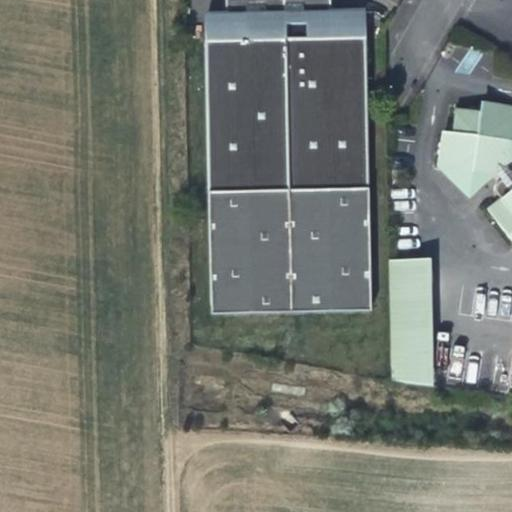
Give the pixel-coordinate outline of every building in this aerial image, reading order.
[(207,317),(289,316),(367,314),(362,41),(328,41),(327,4),(327,0),(221,0),(222,43),(202,44),(207,317)] [(328,41),(362,41),(361,3),(327,4),(328,41)] [(458,72),(473,76),(480,50),(464,46),(458,72)] [(495,177),(498,175),(509,168),(511,166),(511,107),(483,104),(482,114),(456,110),(453,135),(444,134),(439,170),(495,177)] [(498,175),(502,182),(511,175),(511,172),(509,168),(498,175)] [(500,197),(503,201),(511,193),(511,175),(502,182),(500,184),(499,187),(498,192),(500,197)] [(511,241),(511,193),(503,201),(490,211),(511,241)] [(387,258),(389,380),(420,385),(430,386),(426,257),(387,258)] [(511,279),(491,277),(487,319),(511,321),(511,279)]
